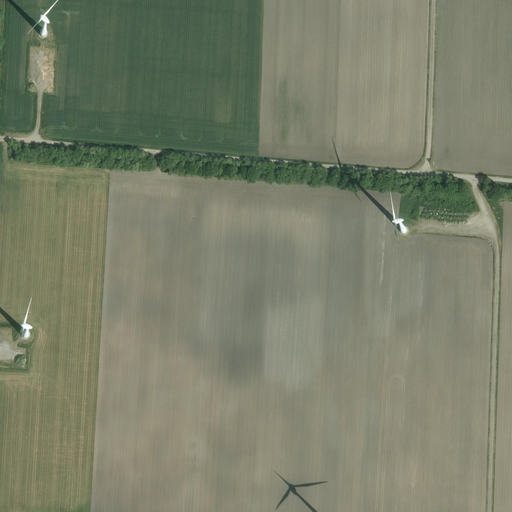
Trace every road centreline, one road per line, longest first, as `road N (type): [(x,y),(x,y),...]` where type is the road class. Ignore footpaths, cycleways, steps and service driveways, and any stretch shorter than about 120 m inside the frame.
road 1 (track): [(0,137),(511,181)]
road 2 (track): [(473,178),(497,277),(489,511)]
road 3 (track): [(433,0),(428,173)]
